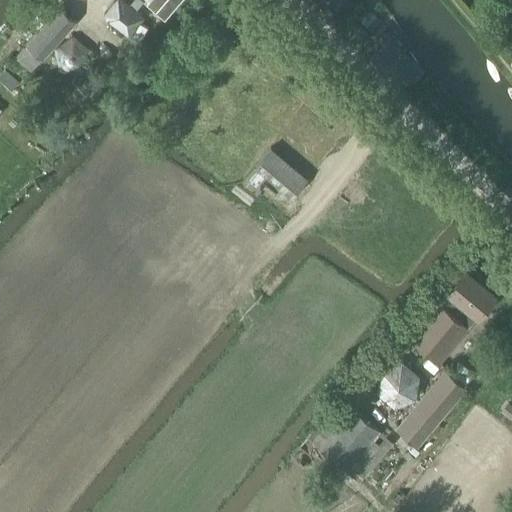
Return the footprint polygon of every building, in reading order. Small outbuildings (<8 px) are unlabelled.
[(127,33),(141,16),(120,0),(114,0),(104,14),(127,33)] [(30,71),(75,21),(60,6),(14,56),(30,71)] [(81,71),(89,51),(72,36),(54,48),(59,70),(81,71)] [(398,86),(418,66),(389,38),(369,58),(398,86)] [(0,80),(10,90),(19,81),(5,69),(0,74),(0,80)] [(256,194),(269,178),(291,197),(307,178),(270,147),(254,165),(241,181),(256,194)] [(477,316),(496,293),(465,267),(446,291),(438,301),(408,336),(439,362),(469,326),(468,326),(476,316),(477,316)] [(401,406),(425,373),(397,353),(373,386),(401,406)] [(416,444),(465,386),(444,369),(396,427),(416,444)] [(380,430),(351,406),(339,396),(305,436),(317,446),(346,470),(359,482),(394,442),(380,430)]
